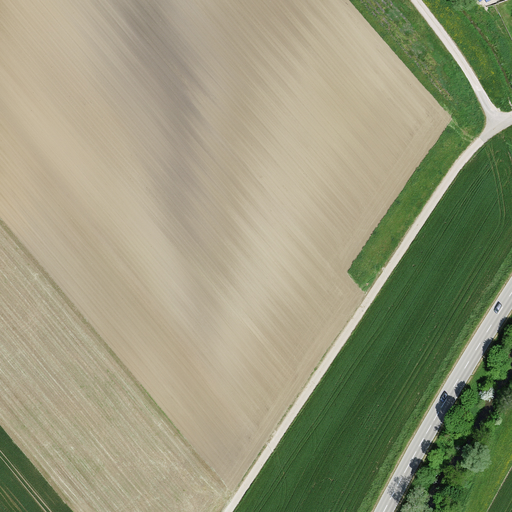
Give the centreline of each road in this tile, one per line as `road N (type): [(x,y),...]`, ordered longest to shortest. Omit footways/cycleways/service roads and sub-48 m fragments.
road 1 (track): [(228,511),(456,172),(511,120)]
road 2 (tertiary): [(384,511),(511,295)]
road 3 (track): [(498,128),(420,0)]
